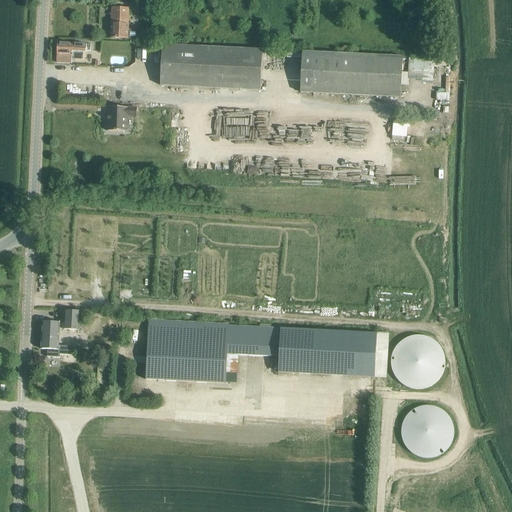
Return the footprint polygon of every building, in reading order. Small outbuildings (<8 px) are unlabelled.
[(112,8),(111,24),(110,39),(128,40),(128,36),(138,37),(138,30),(129,29),(129,25),(129,9),(112,8)] [(80,55),(80,53),(86,53),(87,45),(58,44),(57,64),(72,64),(72,61),(82,62),(83,55),(80,55)] [(160,86),(261,91),(263,51),(162,46),(160,86)] [(409,85),(401,85),(403,58),(302,53),(301,93),(401,98),(401,91),(408,92),(409,85)] [(413,53),(412,69),(426,70),(426,76),(434,76),(436,55),(413,53)] [(320,102),(319,111),(335,111),(335,103),(320,102)] [(355,111),(355,103),(337,103),(337,111),(355,111)] [(108,108),(108,132),(125,132),(125,117),(137,117),(137,109),(128,109),(128,108),(108,108)] [(64,330),(80,331),(81,312),(65,311),(64,330)] [(147,358),(146,380),(226,384),(227,356),(279,359),(278,373),(348,377),(375,378),(377,336),(377,334),(281,329),(229,327),(229,325),(149,320),(148,336),(148,346),(147,358)] [(43,322),(42,336),(41,350),(48,350),(47,358),(60,358),(60,355),(72,356),(72,346),(58,346),(60,323),(43,322)] [(377,334),(375,378),(387,379),(389,335),(377,334)] [(445,368),(445,363),(445,357),(444,352),(442,348),(438,344),(435,341),(430,338),(425,336),(420,335),(414,336),(408,337),(403,340),(399,343),(396,347),(393,352),(392,357),(391,362),(392,368),(393,373),(396,378),(399,382),(404,385),(409,388),(413,389),(418,390),(424,389),(428,388),(433,386),(438,382),(441,378),(443,373),(445,368)] [(348,382),(347,391),(376,392),(376,384),(348,382)] [(454,437),(454,432),(454,427),(452,422),(450,418),(447,414),(444,411),(439,408),(434,406),(429,406),(424,406),(419,408),(415,409),(410,413),(407,417),(404,421),(403,427),(402,432),(402,436),(404,441),(406,446),(409,450),(413,453),(418,456),(423,458),(427,458),(433,458),(438,456),(444,453),(447,451),(450,446),(453,441),(454,437)] [(322,444),(324,416),(319,416),(318,420),(311,419),(309,444),(322,444)]
